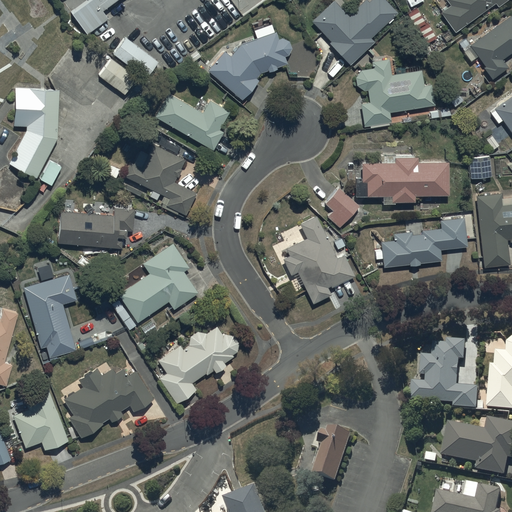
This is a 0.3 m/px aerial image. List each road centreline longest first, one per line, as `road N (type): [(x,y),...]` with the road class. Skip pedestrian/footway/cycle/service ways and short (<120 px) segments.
road 1 (residential): [(0,503),(212,423),(302,360)]
road 2 (residential): [(302,360),(240,272),(226,232),(232,195),(300,126)]
road 3 (residential): [(302,360),(392,313),(460,298),(511,298)]
